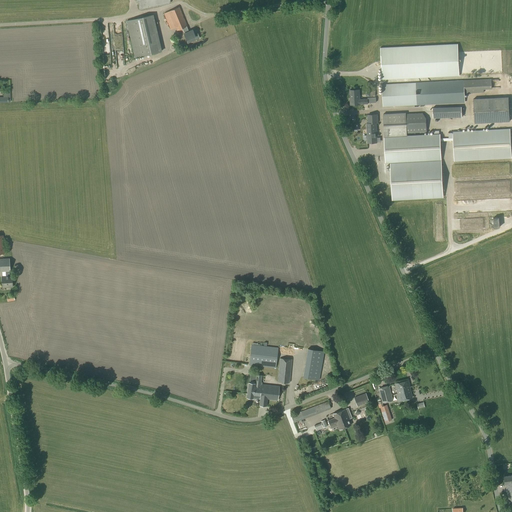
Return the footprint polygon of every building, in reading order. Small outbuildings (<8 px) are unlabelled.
[(137,0),(140,10),(170,3),(169,0),(137,0)] [(188,31),(186,27),(187,26),(179,8),(164,15),(171,30),(178,27),(179,30),(182,29),(184,33),(188,43),(199,38),(196,31),(193,32),(193,30),(188,31)] [(135,58),(162,51),(153,15),(127,22),(135,58)] [(381,80),(459,76),(458,44),(380,47),(381,80)] [(114,71),(112,52),(105,53),(107,72),(114,71)] [(491,80),(382,85),(383,107),(417,105),(463,103),(463,94),(492,92),(491,80)] [(360,105),(360,104),(368,104),(368,103),(376,102),(375,97),(367,98),(367,99),(360,100),(359,90),(350,90),(351,105),(360,105)] [(11,102),(10,93),(3,94),(3,97),(0,97),(0,102),(8,102),(11,102)] [(475,123),(510,121),(508,97),(473,99),(475,123)] [(433,108),(433,118),(462,117),(461,107),(433,108)] [(426,118),(422,113),(402,114),(383,114),(386,163),(394,163),(394,162),(441,159),(439,135),(403,137),(403,134),(427,133),(426,118)] [(368,143),(377,143),(376,123),(378,123),(377,114),(367,114),(368,123),(367,123),(368,143)] [(454,160),(511,157),(510,130),(452,133),(454,160)] [(443,197),(441,162),(391,164),(392,199),(443,197)] [(10,276),(10,272),(10,271),(9,258),(0,258),(0,271),(6,272),(6,277),(2,277),(2,287),(13,287),(12,276),(10,276)] [(276,368),(277,360),(278,348),(251,345),(249,365),(276,368)] [(320,380),(320,376),(324,356),(324,352),(308,349),(307,353),(303,373),(303,377),(320,380)] [(290,383),(292,359),(280,358),(279,360),(279,369),(277,382),(290,383)] [(255,399),(256,398),(259,399),(259,398),(278,400),(279,386),(261,384),(262,375),(256,375),(255,378),(257,378),(256,382),(255,382),(255,383),(249,382),(247,397),(253,398),(254,399),(255,399)] [(400,401),(412,398),(410,387),(408,380),(395,383),(397,393),(396,394),(398,400),(399,400),(400,401)] [(383,405),(382,403),(391,401),(387,387),(379,389),(381,401),(378,402),(379,404),(384,423),(392,420),(387,404),(383,405)] [(357,407),(369,403),(366,394),(354,399),(357,407)] [(291,416),(294,423),(331,409),(328,402),(291,416)] [(351,425),(349,419),(352,418),(348,408),(345,409),(333,414),(334,418),(328,421),(330,425),(332,425),(333,428),(337,426),(339,430),(351,425)] [(325,420),(321,421),(321,423),(314,426),(316,431),(323,428),(327,427),(327,426),(325,420)]
